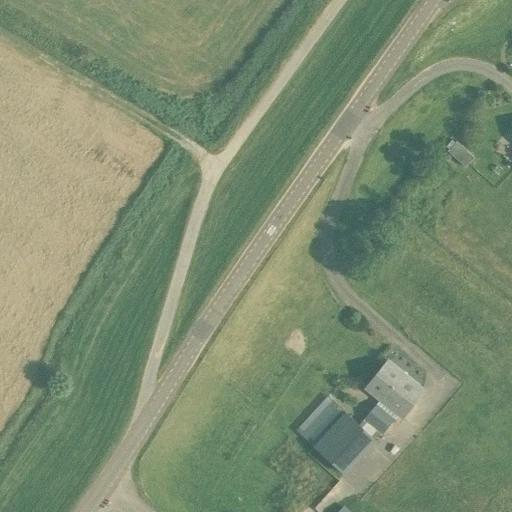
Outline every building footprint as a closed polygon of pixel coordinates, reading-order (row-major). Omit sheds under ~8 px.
[(366,389),(402,418),(425,391),(389,362),(366,389)] [(344,477),(377,441),(373,438),(359,425),(344,412),(345,411),(327,396),(296,431),(312,447),(311,447),(344,477)] [(381,433),(382,434),(394,420),(377,405),(364,419),(381,433)] [(381,433),(364,419),(359,425),(373,438),(381,433)] [(281,445),(265,465),(313,503),(329,483),(281,445)] [(351,511),(342,503),(333,511),(351,511)]
